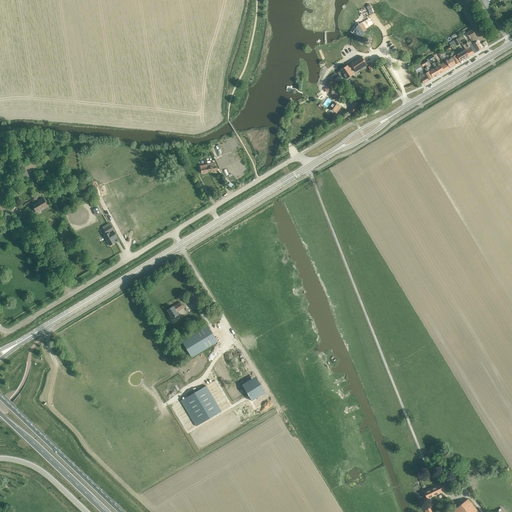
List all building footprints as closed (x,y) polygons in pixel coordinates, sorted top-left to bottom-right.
[(350,32),(357,37),(361,37),(363,40),(362,40),(362,41),(362,42),(362,43),(363,44),(363,45),(364,45),(365,46),(366,46),(368,49),(370,47),(371,47),(370,44),(370,43),(370,42),(370,41),(370,40),(369,39),(368,38),(367,38),(366,38),(364,35),(364,33),(358,23),(357,23),(358,24),(352,33),(350,32)] [(469,45),(474,53),(477,51),(481,49),(476,41),(478,40),(472,30),(466,33),(472,43),(469,45)] [(465,50),(469,56),(474,53),(469,45),(467,43),(465,44),(467,48),(465,50)] [(465,50),(456,55),(460,62),(469,56),(465,50)] [(449,55),(455,65),(460,62),(456,55),(453,51),(452,52),(453,54),(451,55),(450,54),(449,55)] [(455,65),(449,55),(446,56),(444,53),(442,54),(444,59),(445,61),(449,68),(455,65)] [(352,68),(355,72),(366,65),(361,56),(350,64),(347,67),(347,66),(340,70),(341,71),(340,71),(340,73),(341,74),(343,75),(347,79),(353,75),(349,70),(352,68)] [(445,61),(439,65),(440,68),(443,72),(449,68),(445,61)] [(443,72),(440,68),(439,65),(436,67),(434,64),(432,64),(434,68),(439,75),(443,72)] [(428,81),(424,74),(418,65),(413,68),(416,73),(419,71),(421,75),(419,77),(423,84),(428,81)] [(433,78),(428,71),(426,68),(424,69),(426,73),(424,74),(428,81),(433,78)] [(439,75),(434,68),(428,71),(433,78),(439,75)] [(330,82),(326,84),(327,87),(329,91),(334,99),(341,96),(342,95),(339,88),(340,87),(339,84),(345,80),(341,76),(339,75),(338,75),(337,76),(335,74),(332,77),(329,79),(330,82)] [(351,101),(349,111),(356,113),(358,103),(351,101)] [(326,112),(329,114),(332,110),(334,112),(339,106),(333,102),(328,108),(329,108),(328,109),(326,112)] [(208,168),(208,172),(217,170),(216,166),(215,166),(214,163),(207,164),(205,158),(203,159),(206,165),(207,168),(208,168)] [(207,168),(206,165),(201,166),(201,169),(200,169),(201,173),(208,172),(208,168),(207,168)] [(43,198),(32,205),(36,212),(47,206),(43,198)] [(115,234),(113,230),(111,225),(104,229),(106,234),(104,236),(110,246),(116,242),(112,235),(115,234)] [(184,309),(180,303),(167,311),(172,319),(178,315),(177,313),(184,309)] [(192,358),(218,342),(208,325),(181,341),(192,358)] [(246,381),(256,397),(265,392),(255,375),(246,381)] [(256,397),(246,381),(241,384),(251,400),(256,397)] [(196,426),(221,411),(206,386),(181,401),(196,426)] [(442,483),(424,491),(423,492),(427,500),(446,491),(442,483)] [(477,511),(467,499),(453,510),(454,511),(477,511)]
